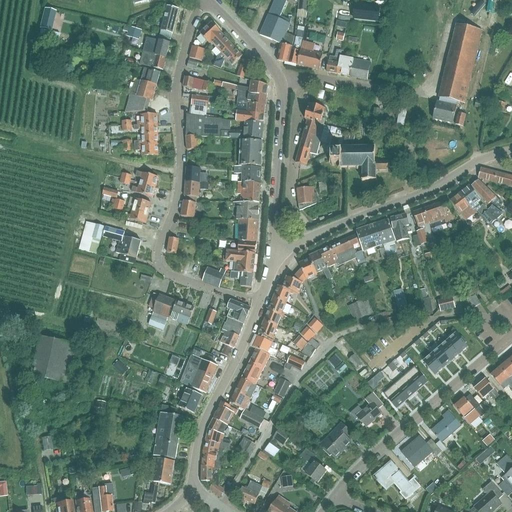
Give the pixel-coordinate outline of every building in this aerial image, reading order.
[(282,12),(284,7),(274,2),(272,7),(282,12)] [(353,3),(352,18),(377,20),(378,6),(353,3)] [(167,6),(159,36),(171,39),(178,9),(167,6)] [(280,17),(282,12),(272,7),(269,13),(280,17)] [(44,9),(40,28),(51,31),(55,11),(44,9)] [(277,24),(279,19),(269,15),(266,20),(277,24)] [(294,38),(289,36),(286,35),(290,24),(279,19),(277,24),(275,29),(273,34),(270,40),(281,44),(277,60),(284,62),(286,55),(290,56),(293,46),(292,46),(294,38)] [(277,24),(266,20),(264,25),(275,29),(277,24)] [(220,33),(221,33),(212,23),(200,34),(209,44),(211,42),(220,33)] [(273,34),(275,29),(264,25),(262,30),(273,34)] [(482,32),(456,25),(439,97),(465,103),(482,32)] [(139,40),(142,30),(130,27),(127,37),(139,40)] [(273,34),(262,30),(260,35),(270,40),(273,34)] [(231,45),(221,33),(220,33),(211,42),(222,54),(231,45)] [(343,41),(345,35),(338,33),(337,40),(343,41)] [(159,42),(152,40),(149,39),(145,52),(152,54),(152,55),(166,58),(170,44),(159,41),(159,42)] [(297,65),(300,54),(299,54),(303,40),(296,39),(294,47),(293,46),(290,56),(286,55),(284,62),(297,65)] [(319,71),(323,55),(308,51),(310,44),(303,42),(300,54),(297,65),(319,71)] [(243,57),(231,45),(222,54),(233,66),(243,57)] [(193,47),(191,53),(203,56),(204,50),(193,47)] [(337,74),(340,57),(341,52),(337,51),(335,58),(330,57),(327,72),(337,74)] [(163,71),(166,58),(152,55),(152,54),(145,52),(143,52),(140,65),(163,71)] [(201,61),(203,56),(191,53),(190,58),(201,61)] [(371,63),(340,57),(337,74),(350,76),(350,77),(368,81),(371,63)] [(196,70),(197,64),(188,62),(186,68),(196,70)] [(243,79),(247,67),(241,65),(237,77),(243,79)] [(135,79),(131,95),(136,96),(136,97),(150,100),(150,101),(152,101),(159,73),(144,69),(141,81),(135,79)] [(192,89),(194,79),(185,77),(183,87),(192,89)] [(194,79),(192,89),(203,91),(205,82),(194,79)] [(266,97),(268,86),(251,81),(250,89),(237,87),(237,91),(239,91),(239,92),(249,94),(266,97)] [(205,82),(203,91),(211,93),(213,84),(205,82)] [(265,106),(266,97),(249,94),(239,92),(237,111),(238,112),(241,112),(264,115),(265,106)] [(130,95),(125,112),(147,112),(150,101),(150,100),(136,97),(136,96),(131,95),(130,95)] [(208,108),(209,98),(196,97),(195,106),(208,108)] [(215,107),(216,98),(210,97),(208,106),(215,107)] [(500,98),(497,111),(503,113),(507,100),(500,98)] [(476,100),(474,107),(481,109),(483,102),(476,100)] [(457,107),(438,102),(434,120),(452,124),(457,107)] [(325,109),(310,104),(305,120),(307,120),(317,123),(318,123),(324,125),(325,121),(322,120),(325,109)] [(192,106),(191,116),(206,118),(208,108),(192,106)] [(264,124),(264,115),(241,112),(238,112),(236,121),(245,123),(246,123),(264,124)] [(464,127),(467,115),(459,113),(456,125),(464,127)] [(138,126),(134,126),(158,126),(157,115),(141,115),(141,122),(137,122),(138,126)] [(187,115),(186,136),(197,137),(212,138),(230,139),(230,131),(230,121),(187,115)] [(324,125),(318,123),(317,123),(307,120),(295,163),(307,166),(310,154),(316,156),(325,126),(324,125)] [(262,139),(264,124),(246,123),(245,123),(244,132),(230,131),(230,139),(248,139),(262,139)] [(158,135),(158,126),(134,126),(134,130),(141,130),(142,136),(158,135)] [(158,145),(158,135),(142,136),(142,142),(134,142),(135,146),(158,145)] [(197,137),(186,136),(187,150),(187,151),(198,150),(197,137)] [(261,167),(262,142),(241,141),(240,166),(236,166),(236,167),(250,167),(247,167),(247,166),(261,167)] [(159,156),(158,145),(135,146),(135,151),(142,151),(142,156),(159,156)] [(388,170),(388,161),(375,161),(375,146),(373,146),(373,147),(366,147),(366,146),(365,146),(365,147),(358,148),(358,146),(356,146),(356,148),(349,148),(349,146),(348,146),(348,148),(341,148),(341,146),(340,146),(340,148),(338,148),(338,150),(340,150),(340,152),(334,152),(334,149),(332,149),(332,152),(329,152),(329,154),(332,154),(332,161),(329,161),(329,163),(332,163),(332,166),(334,166),(334,163),(340,163),(340,166),(338,166),(338,168),(340,168),(340,170),(341,170),(341,168),(348,168),(348,170),(350,170),(350,168),(357,167),(357,170),(358,170),(358,167),(363,167),(363,172),(361,172),(361,174),(363,174),(363,181),(376,180),(377,181),(378,180),(378,170),(388,170)] [(260,184),(261,168),(250,168),(250,167),(236,167),(235,167),(235,174),(242,174),(242,183),(260,184)] [(186,168),(185,182),(200,183),(200,169),(186,168)] [(497,183),(499,173),(482,169),(479,179),(484,180),(483,182),(489,184),(490,182),(497,183)] [(142,177),(140,184),(155,188),(158,178),(137,172),(136,176),(142,177)] [(511,176),(499,173),(497,183),(511,187),(511,176)] [(478,181),(472,186),(485,202),(488,204),(491,202),(497,207),(501,201),(499,199),(478,181)] [(199,190),(200,183),(185,182),(185,197),(197,198),(199,198),(199,190)] [(259,203),(260,184),(242,183),(241,189),(239,189),(238,193),(241,194),(241,200),(235,200),(235,203),(259,203)] [(319,184),(320,193),(327,192),(326,183),(319,184)] [(153,198),(155,188),(140,184),(138,190),(133,189),(132,193),(153,198)] [(314,187),(298,189),(297,189),(299,211),(301,210),(305,209),(304,209),(319,202),(317,199),(316,194),(314,194),(314,187)] [(469,187),(459,194),(473,211),(475,210),(477,212),(482,217),(491,225),(496,221),(503,215),(492,206),(487,211),(483,206),(480,208),(477,203),(480,201),(470,188),(469,187)] [(117,199),(119,192),(104,189),(103,195),(117,199)] [(459,194),(450,201),(466,221),(477,212),(475,210),(473,211),(459,194)] [(135,204),(133,209),(149,214),(151,204),(131,198),(130,202),(135,204)] [(456,219),(449,202),(448,200),(424,209),(430,225),(430,227),(433,226),(432,224),(437,222),(438,226),(456,219)] [(194,219),(197,204),(184,202),(181,216),(194,219)] [(259,221),(259,203),(235,203),(234,203),(234,208),(238,207),(237,220),(239,220),(259,221)] [(146,224),(149,214),(133,209),(131,216),(128,215),(127,219),(146,224)] [(434,237),(430,227),(430,225),(424,209),(413,213),(418,228),(419,228),(420,232),(417,233),(418,236),(421,245),(428,243),(427,240),(434,237)] [(409,226),(406,215),(391,219),(394,230),(397,243),(409,240),(407,232),(403,233),(402,228),(409,226)] [(506,225),(511,221),(508,215),(502,219),(506,225)] [(256,243),(259,221),(239,220),(237,240),(235,240),(235,242),(237,242),(256,243)] [(392,231),(388,221),(376,225),(388,258),(390,257),(393,256),(395,254),(396,251),(396,248),(395,245),(391,232),(392,231)] [(79,250),(97,254),(104,227),(86,222),(79,250)] [(388,258),(376,225),(357,231),(364,252),(383,246),(384,248),(387,257),(388,258)] [(103,237),(119,241),(117,248),(123,250),(121,255),(120,261),(135,265),(141,242),(124,237),(125,233),(106,227),(103,237)] [(356,235),(347,239),(352,249),(354,248),(355,248),(360,246),(360,245),(356,235)] [(415,247),(421,245),(418,236),(413,237),(415,247)] [(179,240),(170,238),(167,253),(176,255),(179,240)] [(340,243),(319,252),(328,268),(337,264),(338,266),(340,265),(348,261),(356,258),(355,255),(357,254),(354,248),(355,248),(354,248),(352,249),(347,239),(340,243)] [(255,254),(256,243),(237,242),(236,250),(233,250),(233,252),(255,254)] [(384,248),(379,249),(382,258),(387,257),(384,248)] [(253,274),(255,254),(233,252),(227,252),(227,258),(223,258),(223,263),(235,264),(234,272),(253,274)] [(319,252),(309,257),(310,259),(318,273),(323,271),(328,281),(333,279),(328,268),(319,252)] [(364,256),(357,259),(359,265),(366,263),(364,256)] [(302,269),(299,273),(307,280),(318,275),(317,274),(318,273),(310,259),(306,261),(299,264),(302,269)] [(219,288),(226,271),(221,269),(220,273),(208,268),(203,281),(219,288)] [(252,288),(253,276),(253,274),(234,272),(232,272),(231,279),(242,280),(241,287),(252,288)] [(372,275),(363,278),(365,283),(373,281),(372,275)] [(482,288),(494,282),(490,275),(478,281),(482,288)] [(151,284),(153,278),(142,276),(140,281),(151,284)] [(299,295),(303,284),(296,276),(292,280),(287,277),(282,288),(287,289),(287,290),(294,293),(299,295)] [(502,290),(510,286),(507,282),(499,286),(502,290)] [(278,286),(273,298),(287,303),(290,294),(293,295),(294,293),(287,290),(287,289),(282,288),(278,286)] [(511,290),(511,289),(509,286),(500,293),(503,297),(511,290)] [(492,304),(496,301),(491,293),(486,295),(492,304)] [(160,296),(155,294),(150,307),(155,309),(154,312),(169,318),(175,301),(161,295),(160,296)] [(475,296),(467,301),(472,309),(481,304),(475,296)] [(430,297),(423,298),(426,315),(433,314),(430,297)] [(273,298),(269,310),(284,316),(285,314),(283,313),(287,303),(273,298)] [(357,303),(362,318),(374,314),(368,299),(357,303)] [(455,309),(452,299),(438,302),(441,312),(455,309)] [(248,317),(251,308),(231,300),(228,309),(231,310),(229,316),(226,315),(226,317),(221,315),(219,320),(225,322),(226,318),(228,318),(228,319),(243,325),(244,324),(247,317),(248,317)] [(405,300),(397,302),(401,318),(410,316),(405,300)] [(173,312),(171,317),(172,319),(177,321),(188,325),(195,308),(177,302),(173,312)] [(210,309),(205,322),(211,325),(216,312),(210,309)] [(283,319),(284,316),(269,310),(264,322),(277,328),(281,318),(283,319)] [(386,311),(376,314),(379,322),(389,318),(386,311)] [(164,330),(167,322),(152,316),(149,325),(164,330)] [(239,337),(243,325),(228,319),(224,330),(223,330),(222,333),(225,334),(220,343),(225,345),(234,349),(239,337)] [(323,327),(315,319),(309,326),(317,333),(323,327)] [(273,336),(277,328),(264,322),(259,334),(274,340),(276,337),(273,336)] [(296,322),(293,329),(299,331),(302,325),(296,322)] [(316,335),(307,328),(301,335),(309,342),(316,335)] [(460,339),(456,334),(448,341),(460,355),(468,348),(465,344),(466,343),(462,337),(460,339)] [(30,375),(69,384),(78,346),(39,337),(30,375)] [(270,348),(272,343),(258,337),(253,348),(270,356),(275,358),(278,352),(270,348)] [(300,337),(297,340),(305,348),(308,344),(300,337)] [(305,348),(297,340),(294,344),(302,351),(305,348)] [(452,362),(460,355),(448,341),(440,348),(452,362)] [(308,344),(302,352),(310,358),(316,350),(308,344)] [(444,369),(452,362),(440,348),(432,355),(444,369)] [(255,386),(270,356),(257,350),(242,379),(257,387),(255,386)] [(343,360),(336,352),(331,358),(338,365),(343,360)] [(435,376),(444,369),(432,355),(423,362),(435,376)] [(193,356),(182,384),(190,387),(206,394),(218,367),(193,356)] [(357,368),(361,365),(354,356),(349,360),(357,368)] [(291,357),(288,364),(301,370),(304,363),(291,357)] [(119,360),(114,366),(120,372),(125,367),(119,360)] [(511,363),(509,360),(500,368),(511,381),(511,363)] [(392,363),(388,367),(393,373),(398,369),(392,363)] [(417,391),(428,382),(415,367),(404,376),(417,391)] [(511,381),(500,368),(491,375),(501,386),(506,382),(511,389),(511,381)] [(407,400),(417,391),(404,376),(394,385),(407,400)] [(246,410),(257,387),(242,379),(238,387),(237,386),(234,390),(236,391),(230,403),(245,410),(246,411),(246,410)] [(281,380),(274,394),(283,399),(290,385),(281,380)] [(372,380),(368,384),(373,390),(378,386),(372,380)] [(499,396),(486,380),(475,390),(483,399),(489,394),(494,400),(499,396)] [(397,409),(407,400),(394,385),(384,394),(397,409)] [(187,389),(179,407),(194,414),(202,396),(187,389)] [(70,390),(57,397),(60,401),(72,395),(70,390)] [(60,402),(66,411),(86,399),(81,390),(60,402)] [(310,401),(314,397),(307,390),(303,394),(310,401)] [(354,410),(350,414),(356,420),(357,418),(366,429),(382,415),(379,410),(383,406),(373,394),(365,400),(370,406),(363,412),(359,407),(354,410)] [(464,398),(454,407),(464,418),(470,424),(479,416),(481,418),(486,414),(480,407),(471,396),(466,400),(464,398)] [(46,401),(48,406),(57,402),(56,398),(46,401)] [(97,400),(96,407),(104,409),(105,402),(97,400)] [(219,408),(214,419),(222,423),(228,426),(234,413),(236,414),(239,410),(231,407),(222,403),(219,408)] [(485,403),(480,407),(486,414),(491,409),(485,403)] [(253,407),(250,412),(255,415),(258,409),(253,407)] [(245,410),(240,419),(259,429),(264,420),(255,415),(250,412),(246,410),(246,411),(245,410)] [(446,420),(432,431),(442,443),(461,427),(449,412),(443,417),(446,420)] [(183,417),(161,414),(154,456),(176,460),(183,417)] [(208,429),(206,440),(230,446),(231,442),(223,441),(224,436),(224,435),(228,426),(222,423),(214,419),(208,429)] [(342,424),(321,445),(335,459),(342,451),(346,447),(347,449),(352,444),(346,438),(351,433),(342,424)] [(285,444),(290,438),(280,430),(275,436),(285,444)] [(490,436),(483,442),(487,447),(494,441),(490,436)] [(53,450),(51,437),(42,439),(43,451),(53,450)] [(268,438),(261,447),(270,454),(277,445),(268,438)] [(420,438),(402,453),(415,469),(433,453),(437,457),(442,453),(431,440),(426,445),(420,438)] [(203,451),(202,466),(213,469),(213,468),(219,470),(221,470),(221,464),(222,457),(224,449),(229,451),(230,446),(206,440),(203,451)] [(248,454),(255,444),(250,441),(244,451),(248,454)] [(443,453),(447,450),(440,442),(436,445),(443,453)] [(300,458),(312,466),(306,474),(318,484),(327,472),(313,462),(317,457),(307,449),(300,458)] [(129,461),(140,459),(139,452),(128,455),(129,461)] [(260,452),(257,456),(265,461),(268,457),(260,452)] [(511,460),(507,455),(502,460),(511,471),(511,460)] [(480,456),(476,460),(480,465),(485,461),(480,456)] [(152,458),(148,481),(154,482),(171,485),(175,462),(157,459),(152,458)] [(464,460),(457,466),(460,469),(466,463),(464,460)] [(511,471),(502,460),(497,465),(506,475),(503,479),(505,481),(499,487),(508,497),(511,493),(511,471)] [(402,493),(400,494),(406,501),(409,498),(416,492),(421,488),(414,480),(410,484),(391,463),(374,477),(382,488),(391,480),(402,493)] [(202,466),(201,481),(212,482),(212,485),(213,486),(210,490),(211,491),(220,497),(225,490),(219,485),(219,470),(213,468),(213,469),(202,466)] [(284,486),(292,485),(290,477),(283,478),(284,486)] [(269,490),(272,484),(265,481),(262,487),(263,488),(269,490)] [(247,490),(243,488),(238,498),(255,506),(263,488),(251,482),(247,490)] [(487,496),(474,507),(478,511),(492,511),(494,511),(495,511),(502,505),(498,500),(503,496),(492,482),(483,490),(487,496)] [(105,487),(92,489),(94,511),(111,511),(113,511),(111,496),(113,496),(112,484),(104,485),(105,487)] [(155,504),(158,486),(152,485),(151,495),(145,494),(144,504),(149,505),(149,503),(155,504)] [(416,492),(409,498),(411,500),(418,495),(416,492)] [(79,493),(74,494),(77,511),(91,511),(90,499),(79,501),(78,499),(80,498),(79,493)] [(279,497),(268,511),(294,511),(289,508),(291,505),(279,497)] [(73,511),(71,501),(62,503),(62,499),(53,500),(53,504),(55,504),(56,511),(73,511)]
